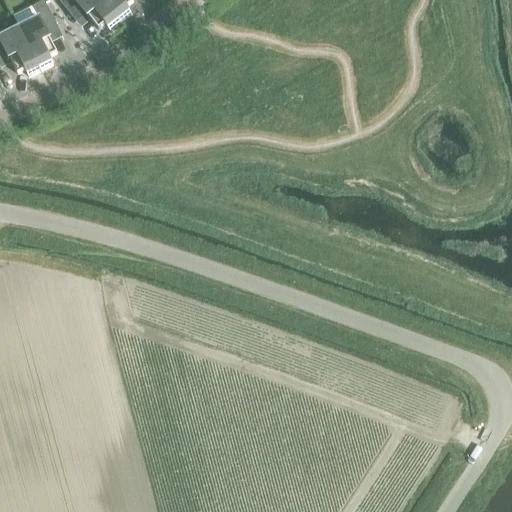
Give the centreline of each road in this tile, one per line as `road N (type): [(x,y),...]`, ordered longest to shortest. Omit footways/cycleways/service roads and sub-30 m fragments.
road 1 (unclassified): [(444,511),(500,419),(501,397),(489,375),(169,257),(0,214)]
road 2 (residential): [(0,119),(74,86),(186,0)]
